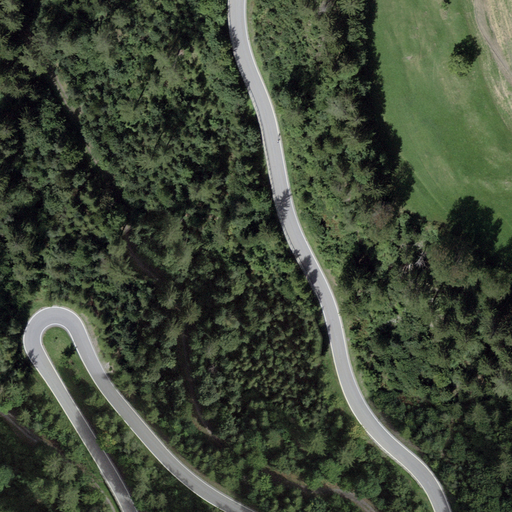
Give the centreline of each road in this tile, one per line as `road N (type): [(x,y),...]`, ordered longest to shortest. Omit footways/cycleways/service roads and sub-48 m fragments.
road 1 (track): [(370,511),(342,494),(269,476),(229,452),(204,424),(179,297),(137,258),(125,200),(12,0)]
road 2 (tertiary): [(238,0),(240,40),(265,108),(285,207),(329,307),(346,378),(365,417),(422,473),(442,511)]
road 3 (tertiary): [(239,511),(158,450),(104,385),(75,325),(56,315),(38,323),(36,353),(129,511)]
road 4 (track): [(0,411),(89,479),(111,511)]
